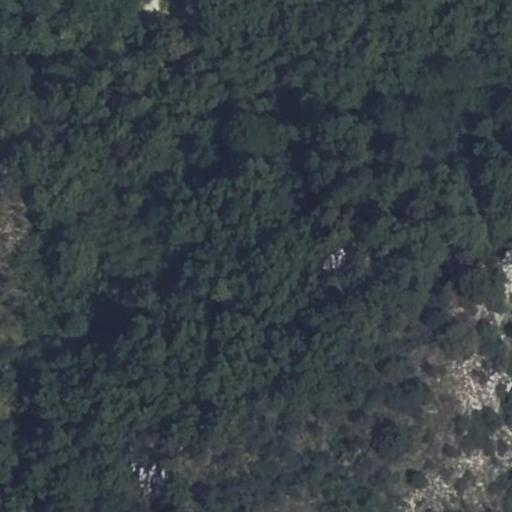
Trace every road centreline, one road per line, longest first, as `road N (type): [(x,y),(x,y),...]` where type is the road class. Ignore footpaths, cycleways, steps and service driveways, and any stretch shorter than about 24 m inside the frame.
road 1 (track): [(152,0),(143,10),(190,63),(328,77),(511,65)]
road 2 (track): [(190,63),(0,144)]
